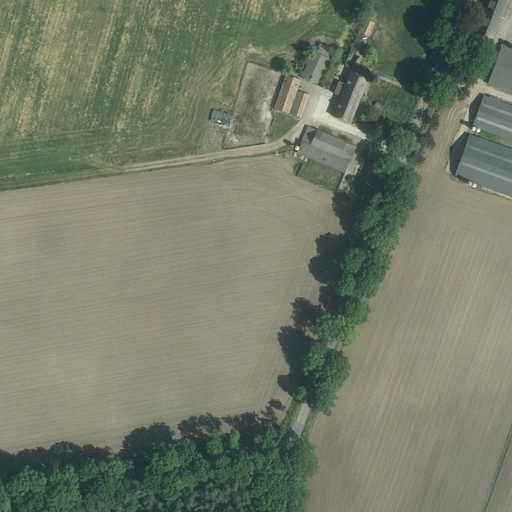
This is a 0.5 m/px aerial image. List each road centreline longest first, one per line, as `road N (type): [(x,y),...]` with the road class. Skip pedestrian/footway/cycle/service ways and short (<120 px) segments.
road 1 (tertiary): [(292,440),(454,0)]
road 2 (unclassified): [(0,494),(292,440)]
